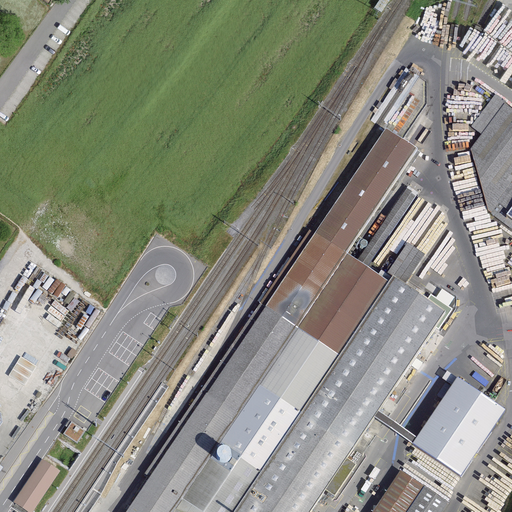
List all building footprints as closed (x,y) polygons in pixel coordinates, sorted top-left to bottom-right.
[(415,152),(386,132),(126,511),(307,511),(373,416),(378,409),(442,316),(347,251),(415,152)] [(506,409),(457,376),(416,437),(412,444),(461,477),(506,409)] [(412,444),(416,437),(378,409),(373,416),(412,444)] [(63,434),(77,444),(86,431),(72,422),(63,434)] [(450,491),(459,477),(416,448),(406,462),(450,491)] [(45,464),(17,504),(28,511),(30,511),(57,472),(45,464)] [(442,511),(449,502),(401,470),(372,511),(442,511)]
